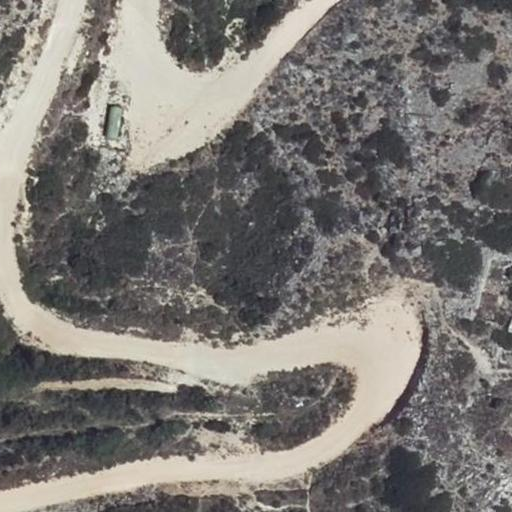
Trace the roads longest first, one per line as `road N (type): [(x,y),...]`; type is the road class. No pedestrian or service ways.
road 1 (track): [(0,508),(169,474),(302,467),(331,450),(381,386),(381,348),(365,335),(315,344),(263,371),(53,346),(21,320),(4,278),(10,171),(73,0)]
road 2 (track): [(143,0),(137,43),(145,99),(167,122),(196,125),(236,102),(305,13),(327,0)]
